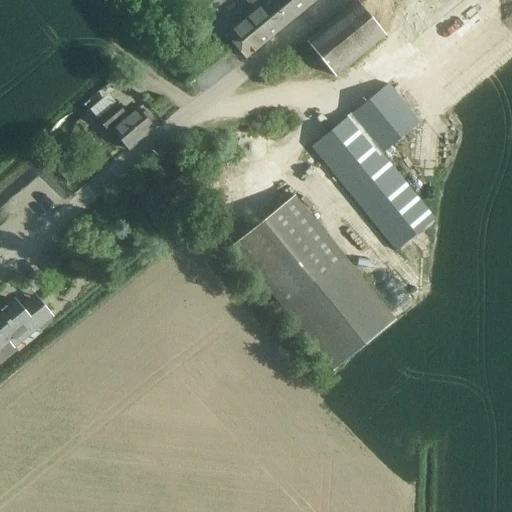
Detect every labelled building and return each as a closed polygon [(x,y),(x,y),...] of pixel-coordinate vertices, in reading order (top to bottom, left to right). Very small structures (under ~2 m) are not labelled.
[(225,34),(234,43),(246,59),(317,0),(249,0),(247,2),(253,10),(225,34)] [(385,36),(365,11),(357,2),(307,42),(335,76),(385,36)] [(419,122),(401,100),(388,84),(312,147),(396,251),(434,220),(381,154),(419,122)] [(111,129),(123,144),(129,150),(158,125),(146,111),(141,115),(139,111),(129,119),(117,104),(98,119),(108,132),(111,129)] [(57,170),(67,182),(76,176),(71,170),(77,165),(70,157),(57,170)] [(179,164),(138,200),(140,202),(151,215),(152,216),(159,224),(175,211),(170,205),(183,194),(192,204),(212,188),(210,186),(197,170),(190,176),(179,164)] [(396,320),(346,259),(295,197),(231,248),(284,313),(333,371),(396,320)] [(14,298),(0,309),(0,349),(9,342),(14,349),(53,316),(36,295),(35,294),(21,306),(14,298)]
